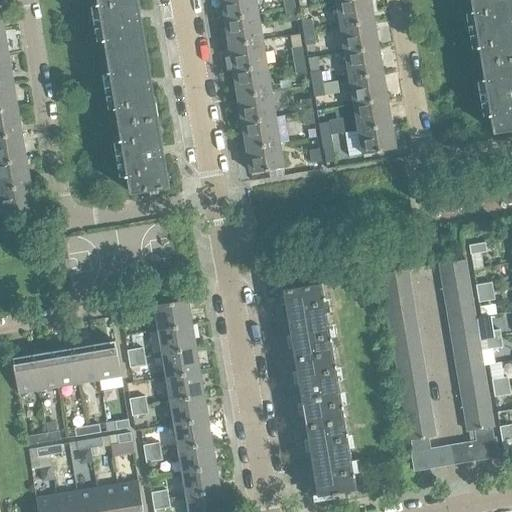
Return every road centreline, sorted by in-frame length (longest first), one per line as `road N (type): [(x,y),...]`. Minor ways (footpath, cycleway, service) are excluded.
road 1 (residential): [(214,193),(73,220),(63,214),(25,0)]
road 2 (residential): [(266,511),(214,193)]
road 3 (residential): [(511,144),(433,157),(421,147),(397,0)]
road 4 (residential): [(214,193),(185,0)]
road 5 (residential): [(0,320),(137,297)]
